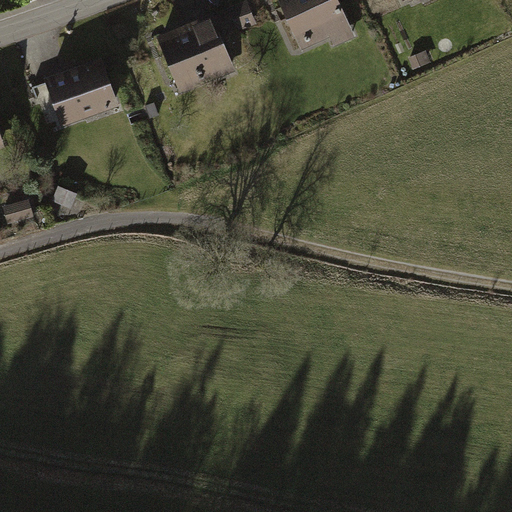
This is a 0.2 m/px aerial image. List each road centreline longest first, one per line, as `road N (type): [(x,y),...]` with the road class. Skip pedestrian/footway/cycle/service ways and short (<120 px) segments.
road 1 (track): [(511,285),(183,219),(120,220),(0,254)]
road 2 (track): [(316,511),(38,465),(0,451)]
